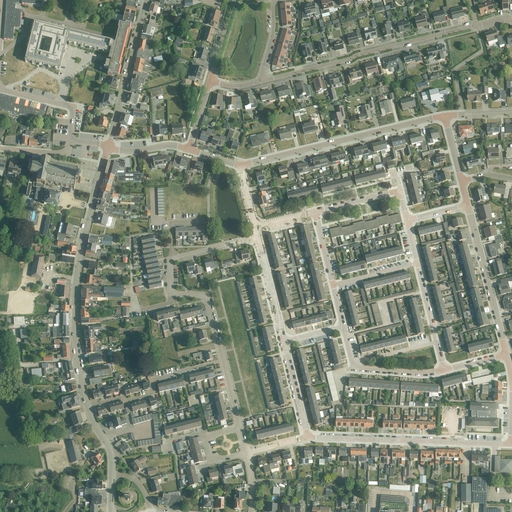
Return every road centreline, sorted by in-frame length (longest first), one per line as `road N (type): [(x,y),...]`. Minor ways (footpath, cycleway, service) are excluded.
road 1 (tertiary): [(88,407),(75,290),(108,147)]
road 2 (residential): [(264,80),(477,26)]
road 3 (residential): [(240,165),(444,115)]
road 4 (residential): [(494,444),(307,437)]
road 5 (residential): [(505,354),(467,205)]
road 6 (tertiary): [(108,147),(146,0)]
road 7 (residential): [(88,407),(152,393),(156,379),(223,360)]
road 8 (residential): [(223,360),(205,296),(171,291),(171,259)]
